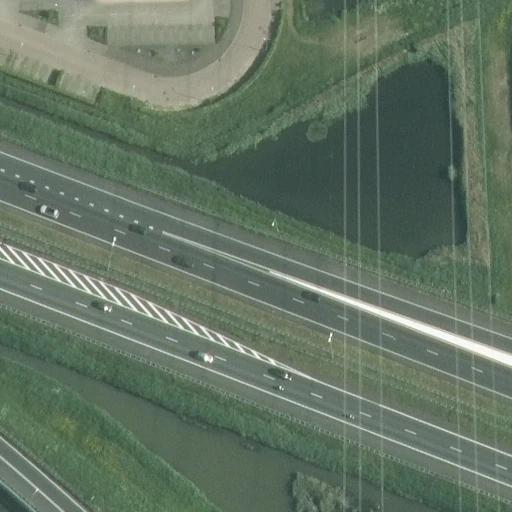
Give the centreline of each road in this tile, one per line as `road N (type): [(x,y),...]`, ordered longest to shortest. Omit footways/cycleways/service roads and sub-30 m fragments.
road 1 (motorway): [(0,274),(511,472)]
road 2 (motorway): [(511,384),(158,249)]
road 3 (motorway): [(511,347),(295,271),(158,249)]
road 4 (unclassified): [(0,33),(154,92),(192,92),(224,77),(247,51),(255,0)]
road 5 (motorway): [(158,249),(0,187)]
